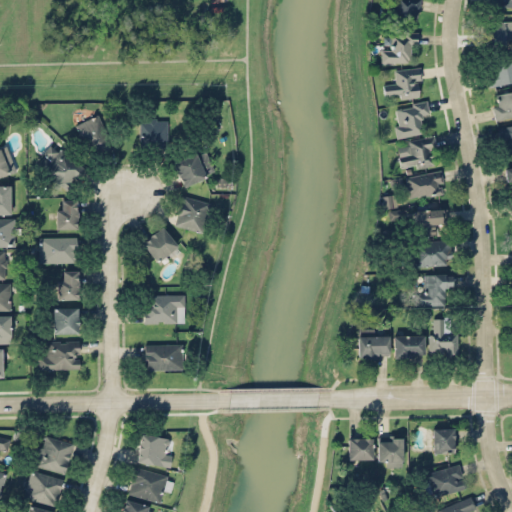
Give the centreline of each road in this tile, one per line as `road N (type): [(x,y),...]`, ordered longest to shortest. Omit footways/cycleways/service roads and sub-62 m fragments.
road 1 (residential): [(511,492),(486,395),(489,237),(458,59),(458,0)]
road 2 (residential): [(85,511),(110,418),(111,214),(120,195),(138,194)]
road 3 (residential): [(216,401),(0,403)]
road 4 (residential): [(511,394),(330,398)]
